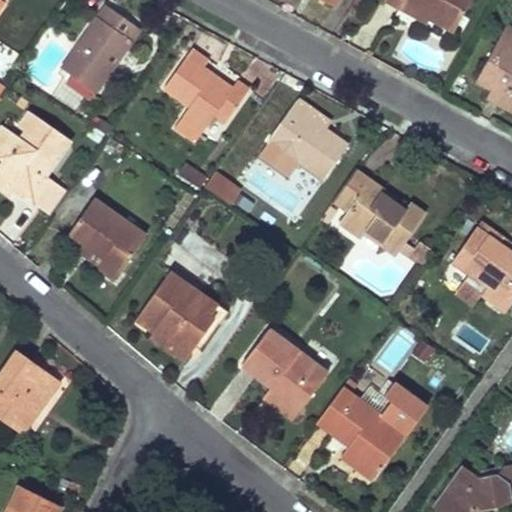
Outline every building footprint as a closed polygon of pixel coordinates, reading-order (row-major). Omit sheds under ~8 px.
[(386,0),(400,8),(403,3),(429,17),(453,31),(469,0),(386,0)] [(403,3),(400,8),(427,22),(429,17),(403,3)] [(105,5),(61,69),(95,92),(139,28),(105,5)] [(490,87),(486,95),(501,104),(504,99),(511,103),(511,29),(505,25),(488,56),(490,61),(484,63),(476,79),(490,87)] [(190,50),(185,56),(201,68),(206,61),(190,50)] [(185,56),(164,87),(190,105),(183,115),(184,116),(204,130),(214,115),(225,122),(248,89),(236,81),(231,88),(228,92),(210,79),(213,76),(201,68),(185,56)] [(213,76),(210,79),(228,92),(231,88),(213,76)] [(298,97),(296,101),(309,110),(306,115),(323,127),(329,119),(298,97)] [(511,103),(504,99),(501,104),(511,109),(511,103)] [(296,101),(268,141),(297,161),(323,179),(347,144),(323,127),(306,115),(309,110),(296,101)] [(29,112),(19,126),(25,130),(35,116),(29,112)] [(2,126),(0,127),(0,155),(4,158),(0,162),(0,189),(10,197),(19,185),(23,189),(20,194),(33,203),(50,214),(66,191),(44,175),(69,140),(35,116),(25,130),(20,138),(2,126)] [(184,116),(176,127),(196,141),(204,130),(184,116)] [(268,141),(257,156),(287,176),(297,161),(268,141)] [(184,163),(178,173),(199,187),(205,178),(184,163)] [(354,169),(333,200),(347,210),(339,222),(361,237),(366,229),(382,240),(380,243),(396,254),(425,213),(409,203),(404,210),(393,202),(381,194),(384,190),(354,169)] [(213,174),(204,187),(230,205),(239,193),(213,174)] [(396,198),(384,190),(381,194),(393,202),(396,198)] [(92,199),(68,234),(83,245),(103,259),(98,265),(96,268),(113,280),(145,236),(92,199)] [(329,204),(320,218),(327,223),(336,209),(329,204)] [(479,222),(452,260),(487,285),(482,293),(506,310),(511,301),(511,254),(498,244),(502,239),(479,222)] [(511,245),(502,239),(498,244),(511,254),(511,245)] [(83,245),(79,251),(98,265),(103,259),(83,245)] [(487,285),(452,260),(438,280),(474,304),(482,293),(487,285)] [(168,272),(138,315),(156,327),(153,331),(188,356),(207,328),(200,323),(203,318),(206,320),(216,306),(168,272)] [(156,327),(138,315),(135,319),(153,331),(156,327)] [(267,329),(241,364),(271,387),(274,383),(282,390),(279,394),(280,399),(297,412),(326,374),(267,329)] [(188,356),(153,331),(150,335),(185,360),(188,356)] [(17,351),(0,374),(0,418),(21,433),(33,416),(24,410),(32,397),(38,401),(51,382),(29,366),(32,361),(17,351)] [(24,410),(33,416),(58,380),(32,361),(29,366),(51,382),(38,401),(32,397),(24,410)] [(372,479),(405,435),(425,408),(392,383),(382,396),(390,401),(379,416),(349,395),(356,386),(347,380),(321,415),(353,438),(348,445),(340,456),(372,479)] [(271,387),(263,398),(292,419),(297,412),(280,399),(279,394),(282,390),(274,383),(271,387)] [(321,415),(316,422),(348,445),(353,438),(321,415)] [(475,511),(474,508),(510,501),(509,494),(511,493),(511,463),(502,465),(500,468),(495,476),(480,478),(473,474),(463,466),(434,508),(439,511),(475,511)] [(500,468),(473,474),(480,478),(495,476),(500,468)] [(72,480),(67,491),(77,495),(82,485),(72,480)] [(19,486),(5,511),(56,511),(59,506),(19,486)]
